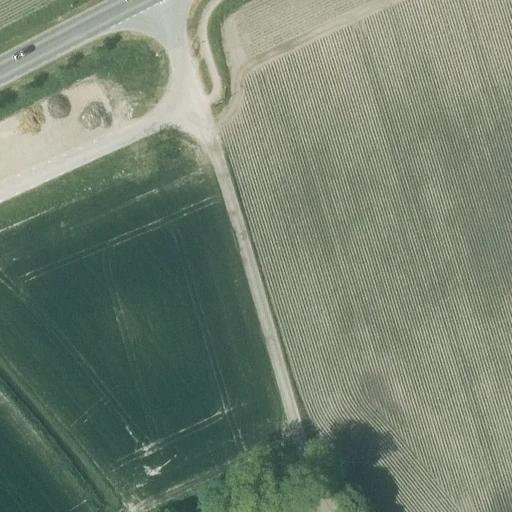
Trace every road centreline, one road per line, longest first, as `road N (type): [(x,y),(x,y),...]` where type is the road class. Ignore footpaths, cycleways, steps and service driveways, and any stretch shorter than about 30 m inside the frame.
road 1 (unclassified): [(299,440),(226,178),(196,105)]
road 2 (unclassified): [(0,191),(196,105)]
road 3 (primary): [(0,73),(137,0)]
